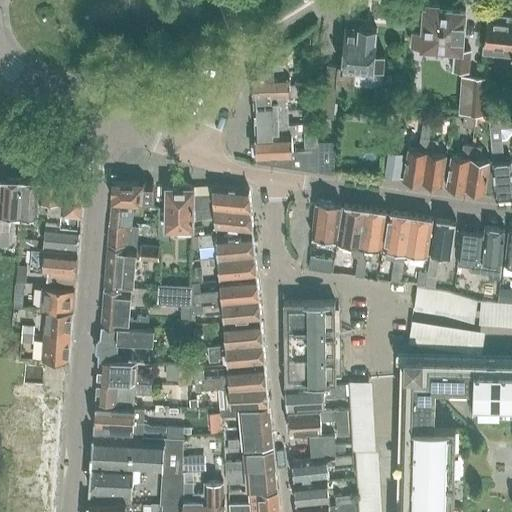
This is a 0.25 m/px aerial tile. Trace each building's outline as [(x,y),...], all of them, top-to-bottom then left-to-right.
[(469,71),(471,48),(463,48),(466,7),(440,5),(440,1),(427,1),(427,4),(424,4),(424,13),(414,12),(413,44),(420,45),(420,47),(454,50),(452,69),(469,71)] [(511,9),(488,7),(484,49),(508,52),(507,61),(511,61),(511,9)] [(320,89),(318,115),(333,116),(336,87),(354,88),(356,69),(375,70),(384,70),(385,52),(375,52),(376,38),(377,27),(374,26),(371,24),(365,24),(361,25),(359,25),(359,32),(346,31),(343,64),(342,64),(342,66),(328,65),(326,90),(320,89)] [(258,63),(258,67),(253,67),(255,97),(274,96),(287,95),(308,94),(311,74),(303,74),(303,83),(290,84),(289,61),(258,63)] [(486,76),(462,74),(459,112),(483,113),(486,76)] [(256,135),(292,133),(297,133),(296,124),(288,124),(287,111),(287,95),(274,96),(255,97),(256,135)] [(511,112),(489,114),(493,154),(496,193),(496,196),(511,195),(511,161),(511,158),(503,159),(502,156),(504,156),(503,139),(508,138),(511,133),(511,112)] [(475,127),(476,117),(464,115),(463,125),(475,127)] [(442,117),(433,118),(431,127),(441,128),(442,117)] [(423,182),(430,138),(431,127),(433,118),(423,118),(419,148),(408,147),(404,179),(423,182)] [(306,144),(306,149),(293,150),(292,133),(256,135),(258,161),(318,171),(318,145),(306,144)] [(439,139),(430,138),(423,182),(443,185),(447,153),(437,151),(439,139)] [(318,141),(318,145),(318,171),(335,173),(335,141),(318,141)] [(447,185),(467,188),(475,145),(464,143),(462,155),(452,154),(447,185)] [(467,188),(496,193),(493,154),(481,153),(482,146),(475,145),(467,188)] [(404,152),(390,150),(386,176),(400,178),(404,152)] [(0,201),(0,243),(10,244),(11,220),(21,221),(24,178),(1,177),(1,178),(2,178),(0,201)] [(39,210),(41,178),(24,178),(21,221),(21,225),(38,225),(39,210)] [(39,210),(61,210),(63,179),(41,178),(39,210)] [(81,225),(82,214),(85,179),(63,179),(61,210),(61,212),(62,212),(61,224),(81,225)] [(143,202),(144,202),(153,203),(154,182),(145,182),(145,181),(113,180),(112,193),(113,193),(112,200),(143,202)] [(166,183),(165,205),(160,205),(160,237),(169,237),(169,227),(195,227),(195,219),(195,204),(196,186),(196,184),(166,183)] [(212,185),(196,186),(195,204),(215,204),(251,209),(249,188),(212,185)] [(337,239),(342,204),(316,200),(313,235),(337,239)] [(140,225),(129,225),(131,205),(112,203),(109,242),(138,245),(140,225)] [(251,209),(215,204),(195,204),(195,219),(216,216),(216,225),(253,229),(251,209)] [(358,255),(360,244),(366,207),(345,204),(339,241),(354,243),(352,254),(358,255)] [(360,244),(358,255),(357,262),(356,274),(364,275),(366,263),(367,259),(364,256),(366,245),(381,247),(387,210),(366,207),(360,244)] [(387,249),(386,256),(404,259),(406,251),(412,214),(390,211),(385,248),(387,249)] [(434,218),(412,214),(406,251),(428,255),(434,218)] [(437,218),(431,253),(428,271),(426,284),(435,285),(440,254),(451,256),(457,221),(437,218)] [(81,227),(81,225),(61,224),(47,222),(45,244),(80,247),(82,227),(81,227)] [(500,278),(506,227),(486,225),(482,259),(478,259),(482,230),(464,228),(461,257),(459,257),(458,264),(473,266),(472,270),(489,272),(489,277),(500,278)] [(194,246),(218,244),(219,256),(255,253),(253,233),(218,236),(214,233),(199,234),(194,235),(194,246)] [(37,246),(38,238),(21,237),(21,245),(37,246)] [(158,259),(159,246),(142,244),(141,249),(108,246),(107,264),(105,284),(134,288),(136,266),(137,257),(158,259)] [(47,280),(75,282),(76,273),(77,273),(79,251),(32,247),(30,269),(48,270),(47,280)] [(255,253),(219,256),(210,257),(210,264),(219,263),(221,276),(257,273),(255,253)] [(333,259),(311,255),(309,267),(331,270),(333,259)] [(343,258),(336,257),(333,270),(341,272),(343,258)] [(393,263),(391,278),(401,280),(404,262),(398,261),(393,263)] [(28,265),(19,264),(18,280),(25,281),(27,281),(28,265)] [(418,282),(426,284),(428,271),(420,270),(418,282)] [(221,279),(223,300),(259,297),(257,276),(221,279)] [(24,291),(25,281),(18,280),(15,281),(15,290),(24,291)] [(201,290),(200,281),(192,282),(193,291),(201,290)] [(182,304),(191,304),(192,284),(158,283),(157,303),(182,304)] [(41,308),(46,309),(74,311),(76,289),(43,287),(41,308)] [(102,323),(131,325),(149,327),(150,315),(138,315),(138,318),(130,317),(132,290),(105,288),(102,323)] [(223,301),(192,304),(193,313),(205,312),(205,313),(224,311),(225,321),(261,317),(259,297),(223,300),(223,301)] [(284,301),(285,328),(336,327),(336,300),(284,301)] [(182,304),(181,320),(191,320),(191,304),(182,304)] [(72,336),(74,311),(46,309),(44,334),(72,336)] [(225,323),(226,342),(264,340),(262,320),(225,323)] [(23,323),(22,332),(35,333),(36,324),(23,323)] [(129,360),(129,353),(118,352),(118,345),(154,347),(156,327),(149,327),(131,325),(102,323),(101,335),(98,337),(97,350),(99,352),(99,358),(129,360)] [(285,328),(285,355),(336,354),(336,327),(285,328)] [(191,341),(191,329),(172,328),(172,340),(191,341)] [(22,332),(22,341),(34,342),(35,333),(22,332)] [(44,334),(42,357),(70,360),(72,336),(44,334)] [(226,344),(209,345),(210,360),(220,359),(220,357),(227,356),(228,364),(265,361),(264,340),(226,342),(226,344)] [(56,511),(60,470),(58,470),(63,402),(12,397),(13,384),(44,387),(46,366),(15,364),(16,343),(0,341),(0,443),(7,451),(15,452),(14,469),(13,468),(9,511),(56,511)] [(285,382),(337,381),(336,354),(285,355),(285,382)] [(511,410),(511,358),(406,356),(402,511),(453,511),(456,426),(435,426),(436,388),(474,389),(473,409),(511,410)] [(139,361),(129,360),(99,358),(98,381),(149,383),(150,373),(138,372),(139,361)] [(179,362),(180,383),(193,384),(192,363),(179,362)] [(266,363),(229,367),(230,376),(205,377),(204,368),(194,369),(196,390),(220,388),(268,386),(266,363)] [(119,402),(135,403),(135,393),(152,393),(152,383),(149,383),(98,381),(96,400),(119,402)] [(325,396),(347,394),(346,382),(286,386),(288,408),(326,406),(325,396)] [(270,409),(268,386),(220,388),(222,406),(232,405),(232,406),(240,406),(270,409)] [(165,436),(164,439),(184,440),(184,437),(185,426),(152,424),(152,427),(144,427),(146,408),(96,404),(94,428),(134,431),(143,431),(142,435),(165,436)] [(232,406),(232,405),(222,406),(222,416),(241,415),(242,425),(272,426),(270,409),(240,406),(232,406)] [(322,430),(321,419),(337,419),(338,433),(349,433),(348,409),(288,411),(290,432),(322,430)] [(274,445),(272,426),(242,425),(243,437),(231,438),(231,446),(244,446),(274,445)] [(196,443),(217,444),(218,430),(197,429),(196,443)] [(312,456),(336,454),(335,433),(310,434),(312,456)] [(94,434),(92,460),(135,462),(163,464),(184,465),(184,440),(164,439),(94,434)] [(226,460),(226,467),(276,468),(274,448),(244,449),(245,459),(226,460)] [(329,460),(335,460),(336,465),(354,463),(353,453),(293,459),(295,478),(330,475),(329,460)] [(134,492),(135,462),(92,460),(91,464),(92,464),(90,490),(91,490),(91,501),(127,503),(137,503),(138,492),(134,492)] [(184,465),(163,464),(161,498),(164,498),(163,511),(183,511),(183,498),(183,470),(184,465)] [(247,488),(278,488),(276,468),(226,467),(227,482),(246,481),(247,488)] [(193,496),(193,480),(185,480),(185,470),(183,470),(183,498),(183,511),(204,511),(204,498),(204,496),(193,496)] [(295,482),(297,504),(330,500),(327,479),(295,482)] [(204,496),(204,498),(204,511),(225,511),(225,496),(225,488),(206,488),(206,496),(204,496)] [(280,511),(278,491),(249,491),(249,503),(245,503),(241,502),(229,503),(229,511),(280,511)] [(336,495),(337,502),(355,501),(355,494),(336,495)] [(126,511),(127,503),(91,501),(88,501),(87,511),(163,511),(164,498),(161,498),(161,502),(152,502),(151,511),(126,511)] [(356,511),(355,501),(337,502),(337,503),(330,504),(297,507),(297,511),(356,511)]
